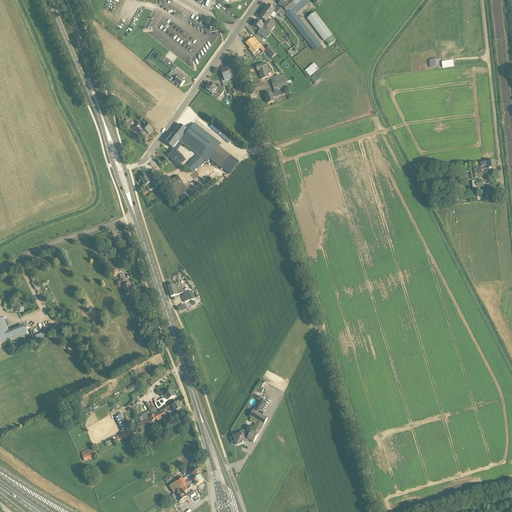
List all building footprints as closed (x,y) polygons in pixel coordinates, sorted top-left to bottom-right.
[(277,0),(280,2),(277,6),(281,8),(287,3),(283,0),(277,0)] [(290,0),(287,3),(281,8),(282,9),(287,13),(291,9),(301,0),(290,0)] [(296,15),(308,4),(304,0),(301,0),(291,9),(296,15)] [(269,5),(264,12),(271,17),(274,12),(282,18),(286,13),(277,7),(275,10),(269,5)] [(264,12),(260,18),(268,24),(265,27),(266,28),(270,32),(276,24),(269,20),(271,17),(264,12)] [(332,36),(315,13),(306,19),(323,43),(332,36)] [(265,26),(257,21),(254,26),(260,30),(258,34),(263,37),(266,33),(269,35),(271,34),(271,35),(272,34),(270,32),(266,28),(265,27),(265,26)] [(251,51),(253,54),(260,48),(256,45),(259,43),(258,42),(254,38),(252,39),(251,39),(246,44),(252,50),(251,51)] [(277,55),(270,46),(265,50),(272,59),(277,55)] [(161,61),(175,72),(176,71),(178,68),(164,57),(163,59),(161,61)] [(429,68),(437,67),(437,60),(428,60),(429,68)] [(262,80),(270,77),(269,74),(272,73),(270,68),(268,68),(267,66),(266,63),(256,66),(258,71),(259,71),(262,80)] [(309,78),(319,69),(313,63),(304,72),(309,78)] [(283,75),(285,75),(285,74),(277,64),(275,66),(283,75)] [(225,69),(221,71),(225,81),(226,80),(236,77),(232,65),(225,68),(225,69)] [(176,71),(175,72),(171,77),(168,75),(166,78),(173,83),(174,82),(181,87),(185,82),(183,80),(184,78),(176,71)] [(270,79),(274,92),(275,94),(272,94),(266,96),(268,104),(275,102),(273,98),(280,96),(278,90),(288,87),(285,75),(270,79)] [(310,78),(315,83),(319,80),(314,75),(310,78)] [(220,85),(217,89),(210,84),(206,90),(213,95),(212,97),(219,101),(226,92),(225,89),(220,85)] [(123,103),(116,97),(113,101),(120,107),(123,103)] [(152,130),(146,125),(144,127),(138,122),(133,129),(142,135),(145,132),(148,134),(149,134),(150,134),(153,131),(152,130)] [(189,132),(187,131),(180,140),(182,142),(181,144),(184,147),(185,146),(197,155),(186,166),(194,174),(206,162),(207,163),(221,144),(195,124),(189,132)] [(170,158),(177,167),(186,161),(179,151),(177,152),(176,150),(181,144),(182,142),(180,140),(187,131),(180,125),(166,144),(173,149),(171,151),(174,155),(170,158)] [(482,170),(496,168),(495,162),(476,164),(476,168),(476,169),(474,169),(475,178),(483,177),(482,170)] [(149,192),(154,189),(150,182),(155,179),(152,173),(146,176),(145,174),(143,175),(144,176),(140,178),(143,183),(141,184),(144,188),(147,186),(146,187),(149,192)] [(174,198),(187,189),(179,177),(166,186),(174,198)] [(117,229),(121,239),(125,237),(122,228),(117,229)] [(117,269),(111,272),(113,277),(117,276),(117,275),(119,274),(117,269)] [(123,280),(118,281),(119,285),(121,284),(122,287),(123,287),(126,296),(133,294),(130,284),(128,285),(127,282),(124,283),(123,280)] [(185,303),(186,302),(195,299),(193,292),(185,295),(184,292),(182,293),(179,283),(168,287),(171,297),(177,295),(182,294),(185,303)] [(3,318),(0,319),(0,344),(12,340),(27,334),(23,325),(9,331),(3,318)] [(85,340),(79,333),(77,335),(83,342),(85,340)] [(261,395),(264,389),(261,388),(264,383),(262,381),(259,387),(259,386),(256,392),(261,394),(261,395)] [(167,397),(163,399),(163,398),(155,403),(158,409),(162,406),(165,404),(165,403),(165,402),(169,400),(169,401),(176,397),(173,391),(166,395),(167,397)] [(173,410),(175,412),(182,408),(179,402),(174,405),(155,415),(157,419),(158,421),(170,415),(169,412),(173,410)] [(142,415),(144,421),(153,416),(150,411),(142,415)] [(267,419),(261,415),(254,411),(251,416),(258,421),(252,431),(247,439),(254,443),(267,419)] [(154,426),(152,422),(157,419),(155,415),(153,416),(144,421),(138,425),(142,433),(154,426)] [(133,434),(131,429),(115,438),(117,443),(133,434)] [(245,434),(242,435),(231,438),(232,442),(235,441),(237,446),(245,443),(245,442),(248,441),(245,434)] [(95,458),(93,451),(82,455),(84,461),(95,458)] [(167,483),(177,475),(177,476),(183,472),(180,468),(175,472),(164,479),(167,483)] [(200,469),(191,475),(192,477),(185,482),(183,478),(170,487),(174,494),(183,488),(200,476),(202,475),(200,469)] [(180,502),(187,497),(184,492),(185,492),(191,487),(194,484),(196,486),(204,481),(201,478),(200,476),(183,488),(174,494),(180,502)]
